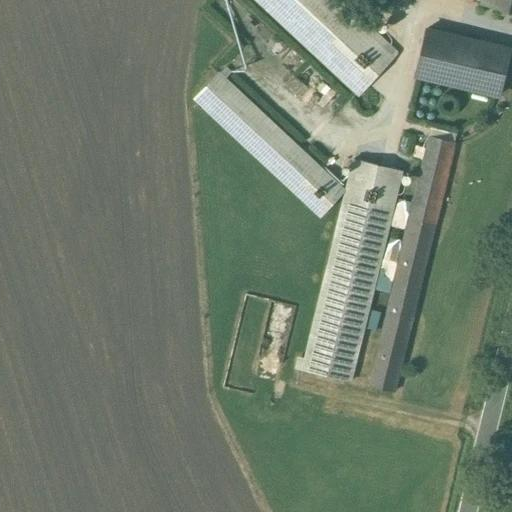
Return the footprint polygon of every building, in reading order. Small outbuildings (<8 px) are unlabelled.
[(340,0),(258,0),(359,95),(398,54),(340,0)] [(511,0),(483,0),(483,2),(511,8),(511,0)] [(510,49),(426,29),(415,76),(499,96),(510,49)] [(218,73),(195,98),(321,215),(344,190),(218,73)] [(454,142),(430,136),(370,386),(394,392),(454,142)] [(401,171),(354,160),(303,370),(350,381),(401,171)]
